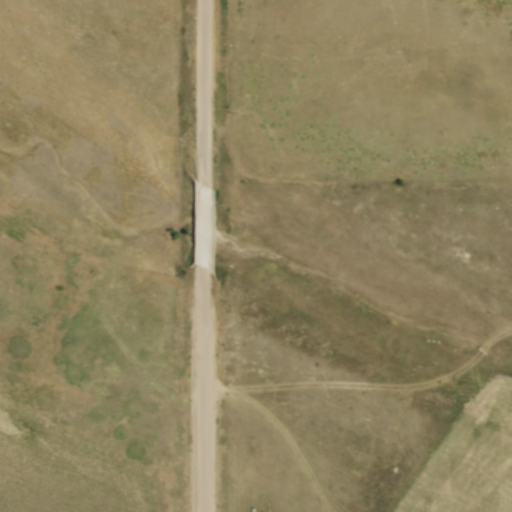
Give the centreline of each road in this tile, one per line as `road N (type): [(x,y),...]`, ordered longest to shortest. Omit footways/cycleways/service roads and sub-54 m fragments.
road 1 (tertiary): [(200,511),(201,264)]
road 2 (tertiary): [(202,176),(200,0)]
